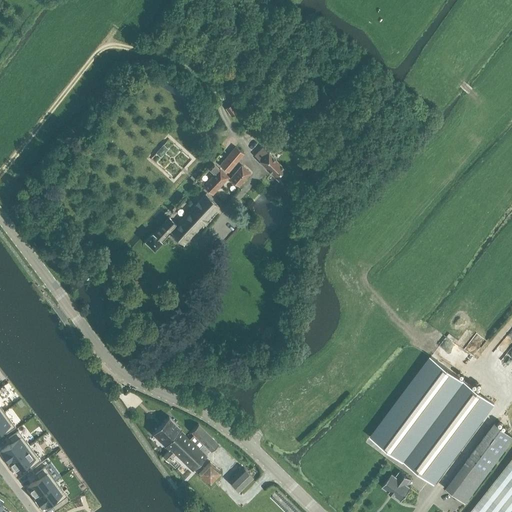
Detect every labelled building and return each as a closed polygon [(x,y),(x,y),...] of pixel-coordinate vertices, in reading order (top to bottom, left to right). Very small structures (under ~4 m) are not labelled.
[(292,76),(284,70),(278,78),(286,85),(292,76)] [(232,104),(226,108),(232,116),(238,112),(232,104)] [(220,166),(228,173),(244,154),(236,147),(220,166)] [(255,156),(279,180),(288,172),(263,148),(255,156)] [(215,174),(204,186),(213,194),(229,177),(220,168),(220,169),(215,164),(210,169),(215,174)] [(242,165),(230,179),(239,187),(251,173),(242,165)] [(145,240),(155,249),(171,232),(184,244),(220,207),(206,194),(177,225),(169,217),(154,234),(153,233),(145,240)] [(432,356),(371,437),(402,459),(434,484),(494,404),(432,356)] [(5,411),(0,414),(0,430),(2,429),(6,433),(16,426),(5,411)] [(153,433),(169,449),(163,455),(171,462),(179,455),(193,469),(219,443),(199,423),(186,435),(180,429),(182,427),(169,415),(153,433)] [(484,437),(462,466),(481,480),(511,440),(511,436),(495,423),(484,437)] [(12,442),(1,450),(2,451),(9,460),(30,445),(19,430),(9,437),(12,442)] [(30,445),(9,460),(16,470),(27,462),(31,467),(41,460),(30,445)] [(198,473),(210,484),(222,472),(210,460),(198,473)] [(511,511),(511,460),(485,496),(472,511),(511,511)] [(39,478),(28,486),(36,496),(56,480),(45,466),(35,473),(39,478)] [(230,481),(239,491),(254,477),(244,467),(238,473),(230,481)] [(389,492),(394,496),(395,495),(402,500),(411,487),(407,484),(412,479),(400,470),(396,476),(392,473),(383,486),(390,491),(389,492)] [(56,480),(36,496),(42,505),(43,506),(44,505),(54,498),(58,503),(67,495),(56,480)] [(0,511),(8,511),(10,511),(1,506),(3,502),(0,499),(0,511)]
